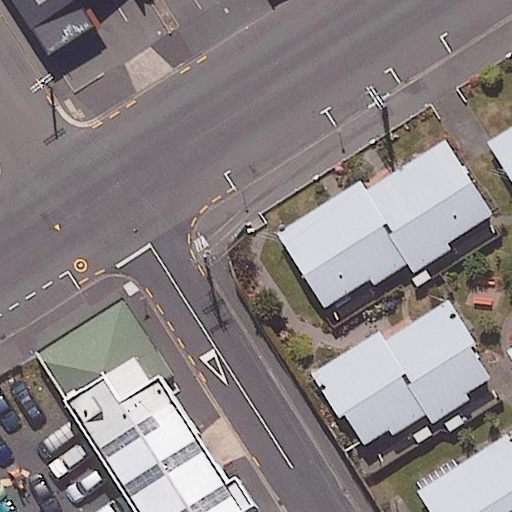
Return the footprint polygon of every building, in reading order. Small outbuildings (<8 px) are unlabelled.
[(11,0),(50,62),(98,33),(83,9),(99,0),(11,0)] [(511,124),(485,142),(511,185),(511,124)] [(359,178),(271,232),(320,310),(369,279),(372,284),(405,264),(411,273),(448,250),(444,243),(491,214),(444,138),(365,187),(359,178)] [(170,371),(123,298),(36,354),(137,511),(254,511),(256,511),(234,477),(227,482),(160,377),(170,371)] [(377,330),(307,373),(336,418),(342,414),(362,445),(386,430),(389,436),(423,414),(429,424),(467,400),(464,394),(488,379),(469,348),(475,344),(446,298),(383,338),(377,330)] [(511,511),(511,437),(510,434),(420,489),(434,511),(511,511)]
